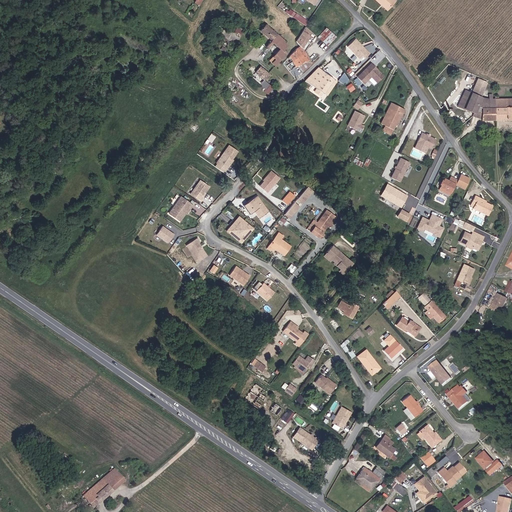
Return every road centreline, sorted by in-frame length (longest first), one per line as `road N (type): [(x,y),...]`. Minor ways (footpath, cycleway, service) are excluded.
road 1 (residential): [(372,404),(294,288),(203,224),(254,164),(281,95),(362,20)]
road 2 (primary): [(314,502),(0,287)]
road 3 (unclassified): [(362,20),(511,210)]
road 4 (unclassified): [(409,369),(456,329),(511,229)]
road 5 (track): [(114,511),(203,427)]
